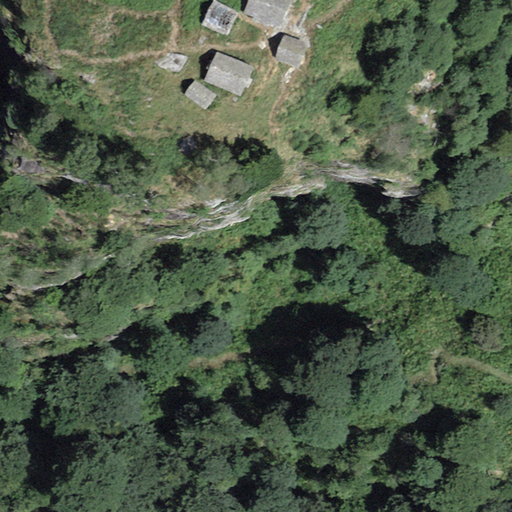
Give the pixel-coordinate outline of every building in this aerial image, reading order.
[(293,0),(251,0),(246,16),(282,29),(293,0)] [(234,13),(211,2),(201,23),(223,34),(234,13)] [(305,44),(281,35),(273,56),(297,66),(305,44)] [(252,66),(218,52),(206,82),(240,96),(252,66)] [(214,97),(196,81),(184,95),(202,111),(214,97)]
